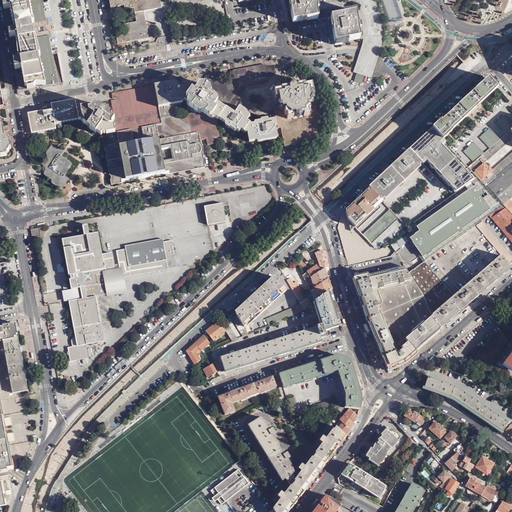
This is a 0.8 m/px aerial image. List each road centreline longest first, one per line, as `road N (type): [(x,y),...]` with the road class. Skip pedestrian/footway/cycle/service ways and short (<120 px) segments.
road 1 (tertiary): [(282,189),(271,221),(73,412)]
road 2 (residential): [(324,216),(490,64)]
road 3 (residential): [(318,221),(171,358),(180,371)]
road 4 (tertiary): [(33,212),(234,176)]
road 5 (residential): [(117,74),(282,52)]
road 6 (tertiary): [(511,282),(388,390)]
road 7 (residential): [(208,391),(357,337)]
